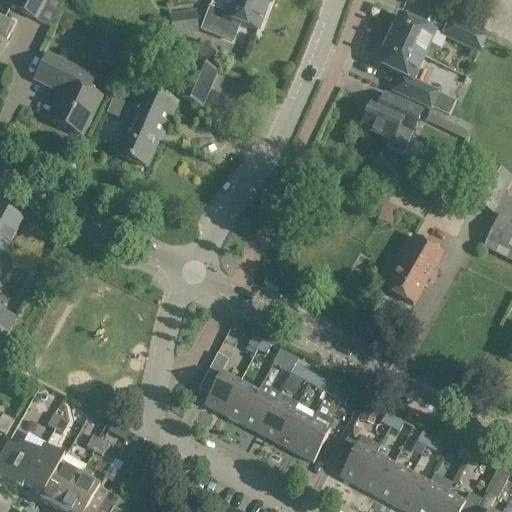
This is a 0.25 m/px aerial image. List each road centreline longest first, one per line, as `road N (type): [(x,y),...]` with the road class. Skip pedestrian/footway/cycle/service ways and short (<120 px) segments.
road 1 (tertiary): [(511,443),(190,270)]
road 2 (residential): [(307,511),(155,424),(174,310),(190,270)]
road 3 (unclassified): [(190,270),(222,213),(272,155),(320,59),(337,0)]
road 4 (tertiary): [(190,270),(0,169)]
